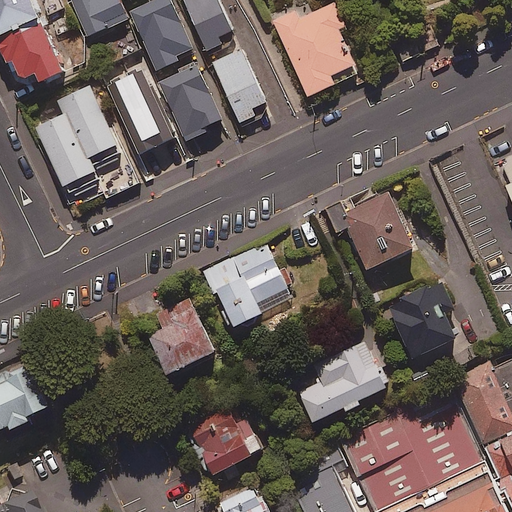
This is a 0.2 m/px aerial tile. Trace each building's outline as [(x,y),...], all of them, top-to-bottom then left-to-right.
[(0,0),(0,36),(43,16),(34,0),(0,0)] [(130,19),(121,0),(73,0),(89,36),(130,19)] [(196,54),(173,0),(160,0),(136,10),(161,69),(196,54)] [(233,31),(219,0),(186,0),(208,50),(224,44),(221,36),(233,31)] [(348,27),(336,2),(304,17),(299,7),(274,18),(311,96),(363,72),(343,29),(348,27)] [(68,72),(46,24),(3,43),(25,92),(68,72)] [(268,102),(243,50),(215,62),(243,122),(258,115),(255,108),(268,102)] [(226,124),(200,66),(164,82),(190,140),(226,124)] [(146,68),(110,84),(140,154),(175,139),(146,68)] [(125,157),(92,85),(44,107),(49,119),(37,125),(69,194),(101,179),(96,169),(125,157)] [(511,156),(499,163),(511,190),(511,156)] [(418,247),(392,191),(346,213),(373,269),(418,247)] [(229,309),(224,311),(230,324),(234,322),(236,326),(294,300),(269,242),(204,270),(214,293),(220,290),(229,309)] [(455,308),(444,281),(391,304),(414,359),(459,340),(447,312),(455,308)] [(218,351),(192,298),(159,315),(166,329),(152,336),(171,375),(218,351)] [(389,387),(366,341),(317,366),(324,380),(301,391),(318,424),(389,387)] [(511,381),(499,356),(466,372),(495,433),(511,425),(511,381)] [(51,407),(31,366),(0,381),(0,431),(13,425),(15,430),(32,422),(30,417),(51,407)] [(494,459),(462,392),(363,439),(396,506),(494,459)] [(232,406),(187,427),(210,473),(214,471),(216,474),(265,450),(249,417),(239,421),(232,406)] [(511,511),(511,484),(503,466),(406,511),(511,511)] [(272,511),(265,496),(260,498),(255,488),(218,505),(221,511),(272,511)] [(38,511),(30,494),(0,508),(0,511),(38,511)]
